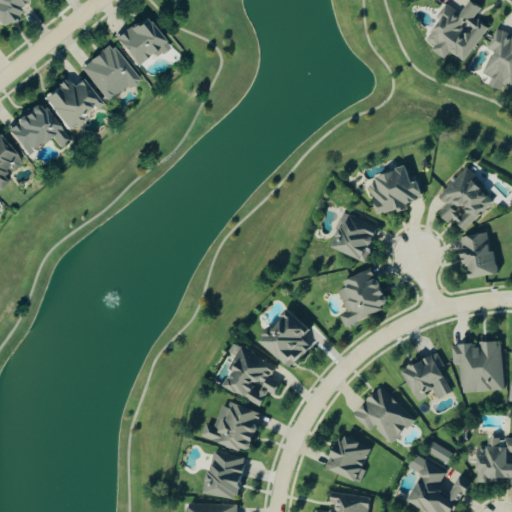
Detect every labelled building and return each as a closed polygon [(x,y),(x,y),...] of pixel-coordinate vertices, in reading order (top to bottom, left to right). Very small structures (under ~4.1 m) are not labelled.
[(0,0),(0,26),(26,6),(21,0),(0,0)] [(465,64),(485,27),(473,20),(479,9),(467,2),(459,14),(445,6),(425,42),(433,46),(430,52),(444,60),(447,53),(465,64)] [(163,47),(142,18),(113,38),(134,68),(163,47)] [(511,91),(511,89),(511,36),(496,30),(487,50),(491,52),(481,75),(491,79),(487,87),(499,92),(501,86),(511,91)] [(108,45),(78,68),(105,104),(135,81),(108,45)] [(63,131),(97,107),(73,73),(39,97),(63,131)] [(57,148),(66,142),(36,103),(3,129),(24,156),(49,137),(57,148)] [(0,185),(8,179),(1,171),(6,167),(10,173),(19,165),(0,141),(0,185)] [(375,216),(420,203),(414,182),(408,184),(404,168),(364,180),(375,216)] [(461,232),(490,203),(477,190),(482,186),(465,169),(436,198),(446,207),(437,216),(447,227),(451,222),(461,232)] [(377,229),(342,215),(328,249),(363,263),(377,229)] [(493,275),(486,234),(457,239),(464,280),(493,275)] [(334,286),(346,313),(338,316),(343,328),(387,309),(370,270),(334,286)] [(285,371),(308,349),(299,339),(305,333),(286,311),(256,339),(285,371)] [(498,343),(450,346),(451,366),(457,366),(459,393),(501,391),(498,343)] [(274,365),(236,350),(220,390),(259,406),(264,394),(272,397),(278,383),(268,379),(274,365)] [(448,387),(433,356),(399,371),(414,403),(448,387)] [(351,416),(380,388),(414,422),(391,445),(373,427),(368,432),(351,416)] [(246,454),(258,414),(221,402),(213,428),(203,425),(199,439),(246,454)] [(322,469),(355,483),(370,450),(336,436),(322,469)] [(511,440),(500,440),(500,449),(475,449),(475,481),(511,481),(511,464),(507,464),(507,458),(511,458),(511,440)] [(428,452),(446,464),(452,454),(434,443),(428,452)] [(213,450),(203,493),(234,499),(244,458),(213,450)] [(415,453),(406,468),(420,474),(404,501),(422,511),(448,511),(469,482),(457,476),(446,496),(436,490),(446,471),(415,453)] [(365,511),(367,498),(329,494),(327,511),(312,511),(311,511),(365,511)]
